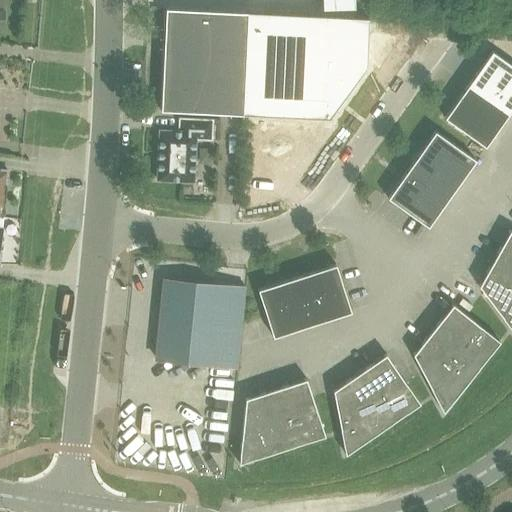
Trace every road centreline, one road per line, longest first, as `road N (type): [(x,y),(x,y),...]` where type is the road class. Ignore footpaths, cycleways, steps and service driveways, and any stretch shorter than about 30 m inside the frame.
road 1 (unclassified): [(442,45),(320,209),(278,234),(249,241),(97,222)]
road 2 (unclassified): [(68,510),(97,222)]
road 3 (unclassified): [(97,222),(107,0)]
road 4 (secondary): [(511,454),(404,511)]
